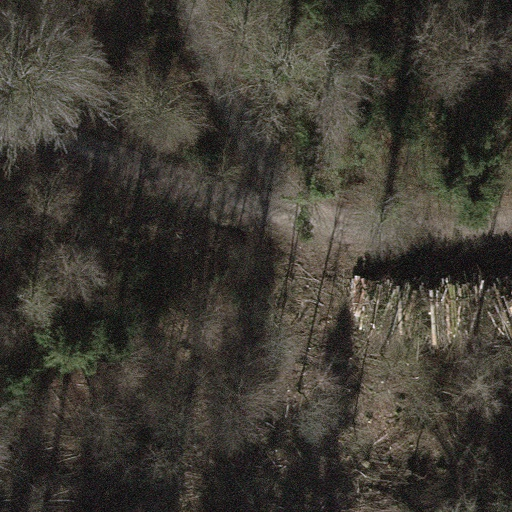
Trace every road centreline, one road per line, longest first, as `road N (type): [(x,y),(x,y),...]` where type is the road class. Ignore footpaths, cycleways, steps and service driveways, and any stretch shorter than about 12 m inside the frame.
road 1 (track): [(0,130),(287,229),(452,235),(511,222)]
road 2 (track): [(287,229),(181,0)]
